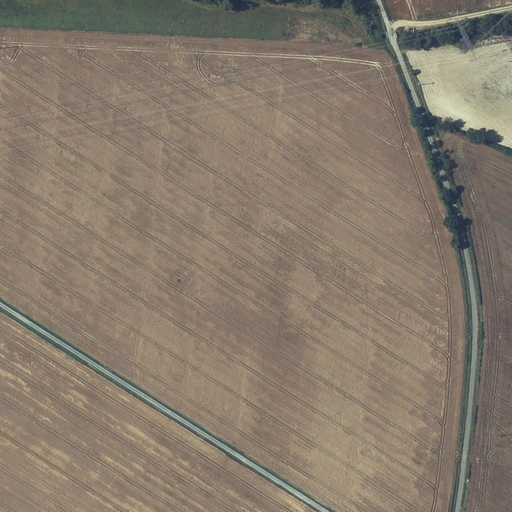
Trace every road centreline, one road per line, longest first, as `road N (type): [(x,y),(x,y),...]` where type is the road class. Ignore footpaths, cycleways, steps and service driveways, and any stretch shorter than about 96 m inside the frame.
road 1 (tertiary): [(378,0),(453,200),(474,302),(456,511)]
road 2 (unclassified): [(328,511),(0,304)]
road 3 (track): [(194,0),(220,8),(330,7),(357,18),(400,58)]
road 4 (track): [(389,29),(511,7)]
